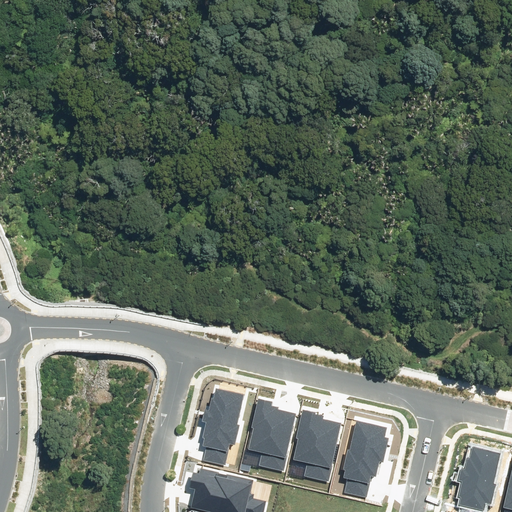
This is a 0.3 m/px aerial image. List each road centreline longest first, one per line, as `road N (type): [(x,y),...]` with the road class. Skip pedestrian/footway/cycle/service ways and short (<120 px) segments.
road 1 (residential): [(186,342),(438,404)]
road 2 (residential): [(186,342),(149,511)]
road 3 (residential): [(20,326),(130,329),(186,342)]
road 4 (residential): [(0,484),(7,449),(2,351)]
